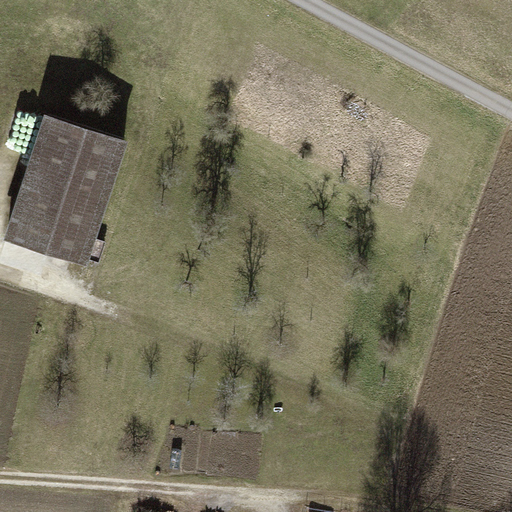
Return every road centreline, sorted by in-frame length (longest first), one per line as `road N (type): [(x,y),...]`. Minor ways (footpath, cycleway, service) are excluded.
road 1 (track): [(0,480),(330,502)]
road 2 (unclassified): [(305,0),(511,109)]
